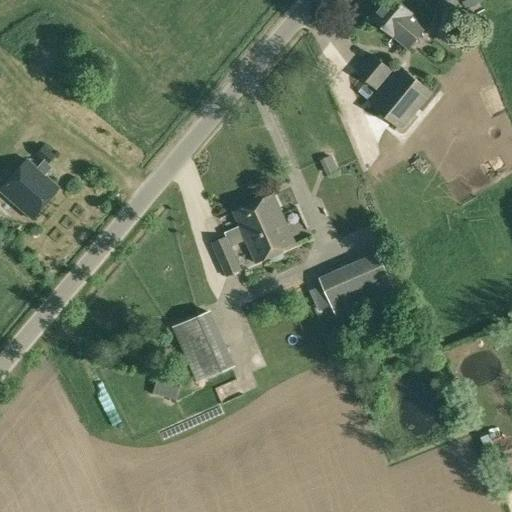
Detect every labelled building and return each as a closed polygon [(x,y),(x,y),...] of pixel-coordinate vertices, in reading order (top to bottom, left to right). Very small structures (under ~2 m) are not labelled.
[(413,13),(397,0),(389,0),(374,20),(394,36),(395,35),(410,48),(428,26),(413,13)] [(457,0),(446,0),(441,2),(449,26),(465,20),(457,0)] [(16,59),(43,84),(48,78),(55,84),(78,60),(45,28),(16,59)] [(376,89),(393,69),(373,54),(357,74),(376,89)] [(401,68),(371,104),(403,130),(433,93),(401,68)] [(43,161),(36,168),(26,159),(0,188),(0,191),(32,219),(59,188),(44,176),(51,168),(47,164),(54,156),(43,146),(35,154),(43,161)] [(321,161),(327,174),(337,170),(332,156),(321,161)] [(274,223),(285,219),(275,195),(234,213),(241,227),(226,233),(228,238),(213,244),(227,276),(242,269),(231,246),(246,239),(247,241),(265,233),(261,224),(273,219),(274,223)] [(213,215),(220,226),(232,218),(225,207),(213,215)] [(297,245),(285,219),(274,223),(273,219),(261,224),(265,233),(247,241),(256,263),(297,245)] [(395,291),(379,253),(319,278),(335,316),(395,291)] [(210,311),(171,327),(195,382),(234,365),(210,311)] [(151,387),(168,392),(172,379),(155,375),(151,387)]
